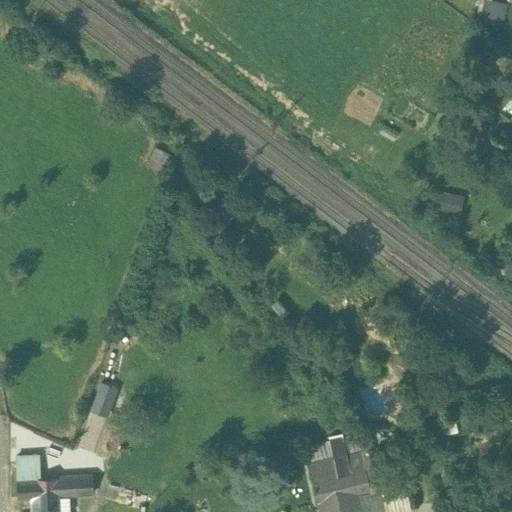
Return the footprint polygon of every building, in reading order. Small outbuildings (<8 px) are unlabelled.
[(117,387),(96,380),(86,409),(107,416),(117,387)] [(358,452),(311,463),(314,480),(353,471),(357,493),(357,494),(371,490),(362,451),(358,452)] [(40,454),(17,455),(18,479),(36,478),(41,477),(40,454)] [(353,471),(314,480),(319,502),(320,502),(320,501),(335,497),(335,498),(357,493),(353,471)] [(93,475),(58,477),(59,494),(93,492),(93,475)] [(41,477),(36,478),(18,479),(17,479),(18,498),(31,497),(32,510),(37,510),(37,511),(59,511),(59,494),(58,477),(41,477)] [(382,490),(370,492),(374,511),(386,511),(387,511),(382,490)] [(374,511),(370,492),(359,495),(362,511),(374,511)] [(146,511),(149,500),(120,493),(117,507),(134,511),(146,511)] [(357,493),(335,498),(337,511),(361,511),(357,494),(357,493)] [(335,497),(320,501),(320,502),(322,511),(337,511),(335,498),(335,497)]
